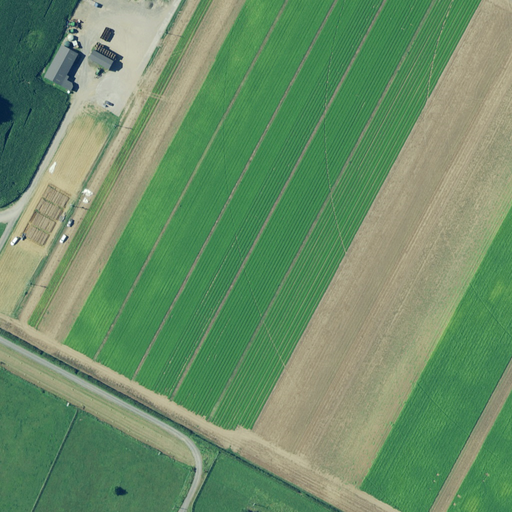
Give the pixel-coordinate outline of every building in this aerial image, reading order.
[(19,35),(12,32),(8,39),(14,43),(19,35)] [(74,38),(75,37),(74,36),(74,35),(73,34),(72,33),(71,33),(69,33),(68,33),(67,34),(67,35),(67,37),(67,38),(67,39),(68,40),(69,41),(70,41),(72,41),(73,40),(74,39),(74,38)] [(77,54),(60,45),(43,77),(69,91),(72,84),(65,81),(67,76),(66,76),(77,54)] [(33,61),(4,46),(0,53),(29,68),(33,61)] [(114,61),(93,50),(88,59),(109,70),(114,61)] [(142,85),(145,80),(150,83),(152,79),(149,77),(151,75),(146,72),(144,71),(137,83),(142,85)] [(112,113),(86,100),(77,117),(103,130),(112,113)]
